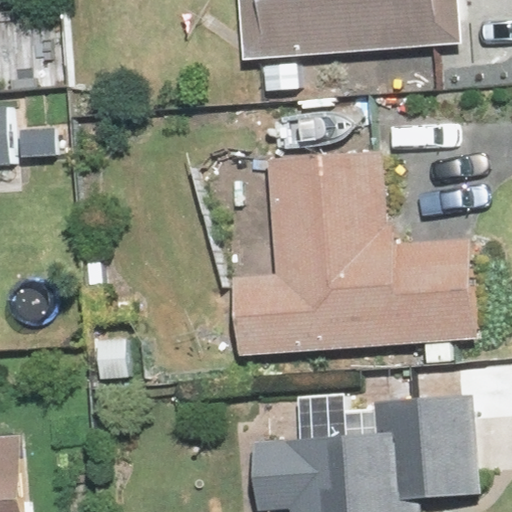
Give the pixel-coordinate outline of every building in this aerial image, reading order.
[(0,0),(0,54),(14,54),(10,0),(0,0)] [(479,43),(477,0),(256,0),(260,55),(479,43)] [(28,97),(0,98),(0,164),(32,163),(28,97)] [(248,268),(252,353),(508,341),(503,239),(415,244),(411,145),(286,151),(292,266),(248,268)] [(500,496),(495,391),(396,395),(397,425),(276,430),(280,511),(444,511),(444,499),(500,496)] [(0,511),(55,511),(51,430),(0,433),(0,511)]
